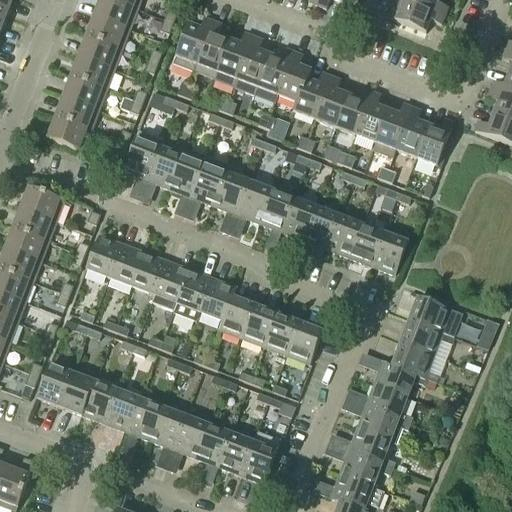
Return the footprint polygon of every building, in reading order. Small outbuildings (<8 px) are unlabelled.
[(0,0),(0,18),(5,21),(13,0),(0,0)] [(130,34),(138,13),(102,0),(101,0),(94,20),(130,34)] [(102,0),(138,13),(142,0),(102,0)] [(317,9),(320,0),(309,0),(308,5),(317,9)] [(342,6),(344,0),(320,0),(317,9),(326,12),(330,2),(342,6)] [(441,29),(444,20),(401,3),(394,0),(386,21),(426,36),(430,25),(441,29)] [(437,7),(439,0),(402,0),(401,3),(444,20),(448,11),(437,7)] [(173,28),(177,17),(168,13),(164,24),(173,28)] [(122,54),(130,34),(94,20),(86,40),(122,54)] [(194,76),(213,25),(204,22),(200,32),(188,28),(173,68),(194,76)] [(169,38),(173,28),(164,24),(160,35),(169,38)] [(214,83),(229,44),(218,39),(222,28),(213,25),(194,76),(214,83)] [(234,91),(254,41),(245,37),(241,48),(229,44),(214,83),(234,91)] [(114,74),(122,54),(86,40),(78,61),(114,74)] [(255,99),(270,59),(259,55),(263,44),(254,41),(234,91),(255,99)] [(275,107),(294,56),(285,52),(281,63),(270,59),(255,99),(275,107)] [(511,78),(511,55),(505,53),(502,62),(511,66),(511,68),(508,78),(511,78)] [(158,68),(162,57),(153,54),(148,64),(158,68)] [(298,107),(307,83),(308,84),(311,75),(299,70),(303,59),(294,56),(275,107),(278,99),(296,106),(298,107)] [(107,94),(114,74),(78,61),(71,81),(107,94)] [(154,78),(158,68),(148,64),(144,75),(154,78)] [(315,124),(331,80),(322,77),(318,88),(308,84),(307,83),(298,107),(296,106),(293,115),(315,124)] [(511,102),(511,78),(508,78),(504,89),(493,85),(490,94),(511,102)] [(335,131),(348,99),(336,95),(340,84),(331,80),(315,124),(335,131)] [(99,115),(107,94),(71,81),(63,101),(99,115)] [(184,101),(189,90),(181,87),(177,98),(184,101)] [(192,104),(196,93),(189,90),(184,101),(192,104)] [(355,139),(372,96),(363,92),(359,103),(348,99),(335,131),(355,139)] [(142,108),(146,97),(137,94),(133,105),(142,108)] [(511,125),(511,102),(490,94),(486,103),(497,107),(493,118),(511,125)] [(373,154),(388,114),(377,110),(381,99),(372,96),(355,139),(376,147),(373,154)] [(174,112),(177,105),(165,100),(163,107),(174,112)] [(91,135),(99,115),(63,101),(55,121),(91,135)] [(225,116),(229,105),(221,102),(217,113),(225,116)] [(138,119),(142,108),(133,105),(129,115),(138,119)] [(186,116),(189,109),(177,105),(174,112),(186,116)] [(232,119),(236,108),(229,105),(225,116),(232,119)] [(393,162),(412,111),(403,108),(399,118),(388,114),(373,154),(393,162)] [(416,162),(428,130),(417,125),(421,115),(412,111),(393,162),(396,154),(416,162)] [(219,129),(222,122),(210,117),(207,124),(219,129)] [(265,132),(269,121),(262,118),(258,129),(265,132)] [(511,149),(511,125),(493,118),(489,129),(478,125),(474,135),(511,149)] [(83,156),(91,135),(55,121),(47,142),(83,156)] [(272,135),(277,123),(269,121),(265,132),(272,135)] [(231,133),(234,126),(222,122),(219,129),(231,133)] [(437,170),(453,127),(444,123),(439,134),(428,130),(416,162),(437,170)] [(127,148),(131,138),(122,134),(118,145),(127,148)] [(147,185),(159,152),(162,144),(139,135),(123,176),(147,185)] [(303,154),(307,143),(300,140),(296,151),(303,154)] [(262,153),(264,146),(253,142),(250,148),(262,153)] [(311,157),(315,146),(307,143),(303,154),(311,157)] [(123,159),(127,148),(118,145),(114,156),(123,159)] [(274,157),(276,151),(264,146),(262,153),(274,157)] [(169,194),(182,160),(159,152),(147,185),(169,194)] [(344,169),(348,158),(341,155),(336,167),(344,169)] [(351,172),(356,161),(348,158),(344,169),(351,172)] [(307,170),(310,163),(298,159),(295,166),(307,170)] [(191,202),(204,169),(182,160),(169,194),(191,202)] [(319,175),(322,168),(310,163),(307,170),(319,175)] [(214,211),(227,177),(204,169),(191,202),(214,211)] [(384,185),(389,173),(381,170),(377,182),(384,185)] [(390,187),(395,176),(389,173),(384,185),(390,187)] [(352,187),(355,180),(343,176),(340,183),(352,187)] [(237,219),(250,186),(227,177),(214,211),(237,219)] [(364,192),(367,185),(355,180),(352,187),(364,192)] [(260,228),(273,195),(250,186),(237,219),(260,228)] [(429,202),(433,191),(426,188),(421,199),(429,202)] [(56,227),(64,206),(64,205),(28,191),(20,213),(56,227)] [(397,204),(399,198),(388,193),(385,200),(397,204)] [(282,237),(295,203),(273,195),(260,228),(282,237)] [(409,209),(411,202),(399,198),(397,204),(409,209)] [(304,245),(317,212),(295,203),(282,237),(304,245)] [(327,254),(339,220),(317,212),(304,245),(327,254)] [(49,247),(56,227),(20,213),(12,233),(49,247)] [(96,230),(100,219),(91,215),(87,226),(96,230)] [(349,262),(362,229),(339,220),(327,254),(349,262)] [(371,271),(384,237),(362,229),(349,262),(371,271)] [(41,267),(49,247),(12,233),(5,253),(41,267)] [(395,280),(408,246),(384,237),(371,271),(395,280)] [(109,282),(122,248),(99,239),(86,273),(109,282)] [(84,260),(88,250),(79,246),(75,257),(84,260)] [(132,290),(145,257),(122,248),(109,282),(132,290)] [(0,273),(33,287),(41,267),(5,253),(0,265),(0,273)] [(80,271),(84,260),(75,257),(71,267),(80,271)] [(154,299),(167,265),(145,257),(132,290),(154,299)] [(177,307),(190,274),(167,265),(154,299),(177,307)] [(0,297),(25,307),(33,287),(0,273),(0,297)] [(200,316),(213,283),(190,274),(177,307),(200,316)] [(224,325),(233,301),(236,292),(213,283),(200,316),(222,324),(224,325)] [(69,301),(73,290),(64,286),(60,297),(69,301)] [(0,321),(17,328),(25,307),(0,297),(0,321)] [(65,311),(69,301),(60,297),(56,308),(65,311)] [(242,343),(254,309),(233,301),(224,325),(222,324),(218,334),(242,343)] [(456,335),(463,319),(418,301),(409,325),(454,342),(456,335)] [(264,351),(277,318),(254,309),(242,343),(264,351)] [(92,327),(95,320),(83,316),(80,322),(92,327)] [(286,360),(299,327),(277,318),(264,351),(286,360)] [(0,343),(10,347),(17,328),(0,321),(0,343)] [(117,329),(105,324),(103,331),(115,336),(117,329)] [(451,348),(454,342),(409,325),(400,347),(434,360),(440,344),(451,348)] [(54,341),(58,330),(48,327),(44,337),(54,341)] [(310,369),(322,335),(299,327),(286,360),(310,369)] [(88,339),(90,333),(78,328),(75,335),(88,339)] [(126,340),(129,333),(117,329),(115,336),(126,340)] [(99,344),(102,337),(90,333),(88,339),(99,344)] [(50,352),(54,341),(44,337),(40,348),(50,352)] [(160,353),(162,346),(150,341),(148,348),(160,353)] [(0,366),(2,368),(10,347),(0,343),(0,366)] [(132,357),(135,350),(123,345),(120,352),(132,357)] [(171,357),(174,351),(162,346),(160,353),(171,357)] [(428,376),(434,360),(400,347),(392,369),(392,370),(427,384),(437,387),(439,380),(428,376)] [(144,361),(146,354),(135,350),(132,357),(144,361)] [(204,370),(207,363),(196,359),(193,366),(204,370)] [(178,374),(180,367),(168,363),(166,369),(178,374)] [(217,375),(220,368),(207,363),(204,370),(217,375)] [(425,390),(427,384),(392,370),(392,369),(383,365),(374,388),(407,401),(413,385),(425,390)] [(38,381),(42,371),(33,367),(29,378),(38,381)] [(189,378),(192,372),(180,367),(178,374),(189,378)] [(60,411),(73,378),(49,369),(37,402),(60,411)] [(250,387),(253,381),(241,376),(238,383),(250,387)] [(34,392),(38,381),(29,378),(25,388),(34,392)] [(82,419),(95,386),(73,378),(60,411),(82,419)] [(223,391),(226,384),(214,380),(211,387),(223,391)] [(262,392),(264,385),(253,381),(250,387),(262,392)] [(235,396),(237,389),(226,384),(223,391),(235,396)] [(105,428),(118,395),(95,386),(82,419),(105,428)] [(401,417),(407,401),(374,388),(365,411),(410,428),(413,421),(401,417)] [(284,400),(287,394),(275,389),(272,396),(284,400)] [(128,437),(140,403),(118,395),(105,428),(128,437)] [(268,408),(270,402),(259,397),(256,404),(268,408)] [(280,413),(282,406),(270,402),(268,408),(280,413)] [(150,445),(163,412),(140,403),(128,437),(150,445)] [(408,435),(410,428),(365,411),(357,433),(390,446),(396,430),(408,435)] [(173,454),(186,420),(163,412),(150,445),(173,454)] [(194,462),(207,429),(186,420),(173,454),(194,462)] [(218,471),(231,438),(207,429),(194,462),(218,471)] [(384,462),(390,446),(357,433),(348,456),(393,473),(395,467),(384,462)] [(264,489),(277,455),(281,444),(258,435),(253,446),(240,480),(264,489)] [(240,480),(253,446),(231,438),(218,471),(240,480)] [(0,492),(8,471),(0,468),(0,462),(3,454),(0,452),(0,492)] [(391,480),(393,473),(348,456),(339,479),(373,492),(379,476),(391,480)] [(0,509),(7,511),(17,511),(35,466),(24,462),(18,475),(8,471),(0,492),(0,509)] [(378,511),(384,497),(384,496),(373,492),(339,479),(330,502),(340,506),(340,505),(358,511),(378,511)]
